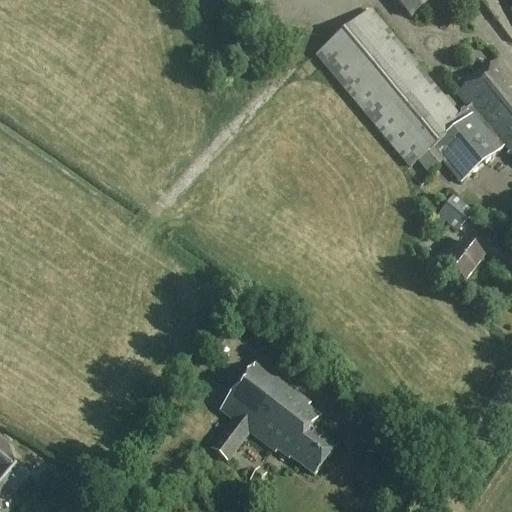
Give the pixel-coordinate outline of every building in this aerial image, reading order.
[(372,0),(385,14),(395,6),(390,0),(372,0)] [(392,0),(409,20),(414,17),(434,0),(392,0)] [(437,20),(450,15),(444,1),(432,6),(437,20)] [(315,58),(383,140),(409,171),(418,164),(428,177),(442,165),(460,187),(505,150),(510,155),(507,157),(511,162),(511,80),(498,64),(459,96),(469,109),(459,118),(411,60),(371,12),(315,58)] [(437,219),(441,222),(457,233),(471,214),(452,199),(437,219)] [(421,241),(430,231),(414,215),(405,224),(421,241)] [(465,284),(483,260),(463,244),(456,254),(447,247),(436,262),(465,284)] [(290,366),(302,351),(283,337),(271,352),(290,366)] [(313,479),(335,451),(311,432),(320,421),(307,411),(310,407),(256,366),(220,413),(232,423),(210,452),(226,464),(249,435),(287,464),(289,460),(313,479)] [(0,456),(13,468),(6,447),(0,441),(0,456)] [(0,511),(7,511),(16,502),(9,496),(23,476),(13,468),(0,456),(0,511)] [(266,475),(258,469),(249,484),(257,489),(266,475)]
